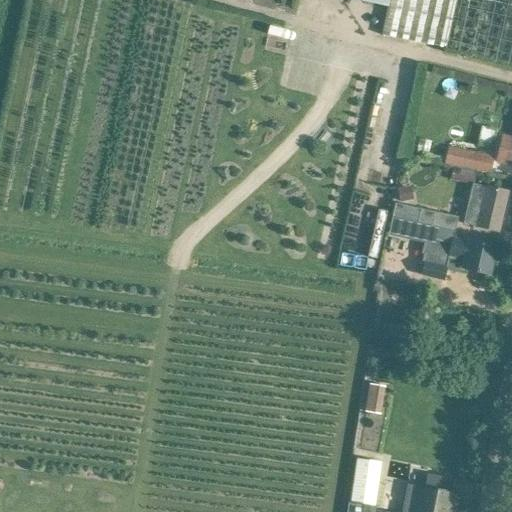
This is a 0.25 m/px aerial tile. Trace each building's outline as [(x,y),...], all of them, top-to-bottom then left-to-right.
[(511,0),(353,0),(386,7),(380,35),(445,49),(444,53),(511,67),(511,0)] [(511,137),(502,135),(494,162),(506,166),(511,166),(511,137)] [(444,165),(476,172),(490,175),(493,158),(447,149),(444,165)] [(476,172),(444,165),(443,168),(452,169),(450,181),(455,182),(472,185),(463,224),(479,228),(498,232),(507,193),(488,188),(474,185),(476,172)] [(430,226),(454,232),(457,219),(395,205),(392,217),(430,226)] [(454,232),(430,226),(392,217),(388,235),(420,242),(425,248),(424,253),(426,253),(421,276),(442,281),(445,265),(489,275),(495,247),(468,241),(467,243),(452,239),(454,232)] [(383,376),(381,408),(397,409),(399,377),(383,376)] [(347,511),(373,511),(374,509),(376,497),(381,462),(356,458),(351,493),(347,511)] [(388,511),(374,509),(373,511),(447,511),(448,511),(452,508),(454,501),(451,497),(451,494),(444,493),(448,477),(428,473),(425,489),(407,485),(401,511),(388,511)]
